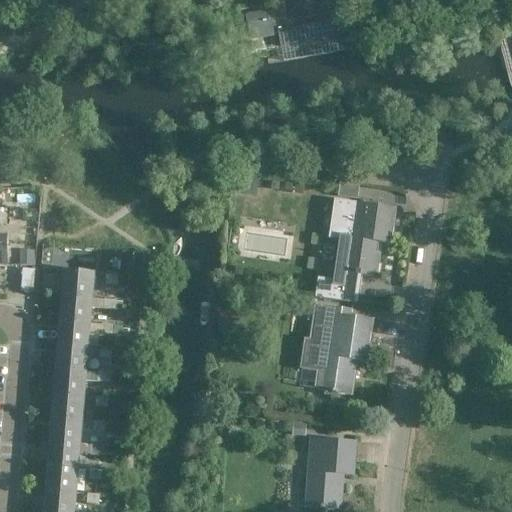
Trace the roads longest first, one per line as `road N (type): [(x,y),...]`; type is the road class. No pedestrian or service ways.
road 1 (residential): [(385,511),(426,174)]
road 2 (residential): [(7,511),(21,346),(12,325),(0,321)]
